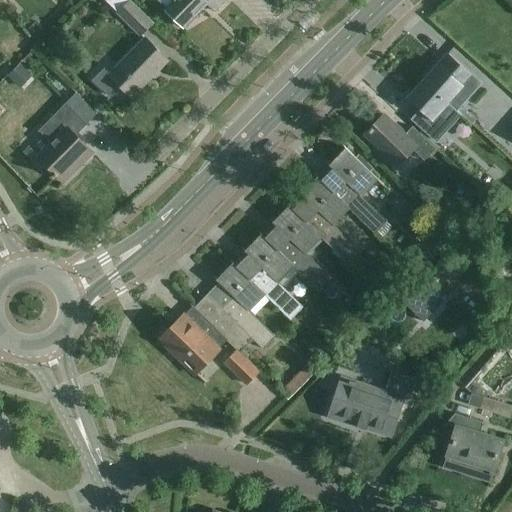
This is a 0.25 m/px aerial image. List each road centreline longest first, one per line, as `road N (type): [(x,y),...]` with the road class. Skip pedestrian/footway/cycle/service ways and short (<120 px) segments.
road 1 (secondary): [(69,295),(154,233),(389,0)]
road 2 (residential): [(392,511),(206,457),(102,482)]
road 3 (residential): [(309,0),(158,155)]
